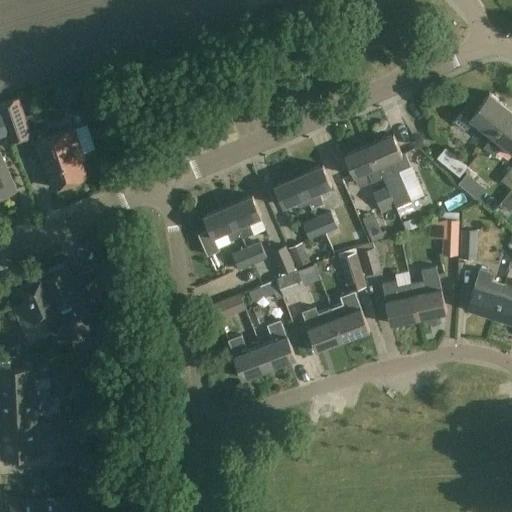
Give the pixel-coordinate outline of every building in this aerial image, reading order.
[(483,148),(511,111),(490,94),(478,110),(469,103),(455,122),(465,130),(473,121),(482,129),(480,132),(489,139),(483,148)] [(29,138),(17,100),(0,104),(0,109),(11,143),(29,138)] [(511,111),(483,148),(494,156),(503,145),(511,152),(511,111)] [(82,155),(73,129),(36,141),(52,189),(86,177),(79,156),(82,155)] [(393,136),(369,146),(383,177),(393,173),(410,165),(406,155),(402,156),(393,136)] [(371,182),(383,177),(369,146),(346,156),(355,177),(366,172),(371,182)] [(467,168),(445,149),(436,160),(459,178),(467,168)] [(0,197),(16,190),(0,154),(0,197)] [(323,166),(299,176),(311,204),(310,204),(312,209),(320,206),(315,194),(332,187),(323,166)] [(511,167),(501,182),(511,189),(511,187),(511,167)] [(311,204),(299,176),(274,186),(283,207),(297,201),(300,208),(310,204),(311,204)] [(386,188),(372,194),(379,210),(393,204),(386,188)] [(227,206),(240,236),(241,239),(252,234),(247,223),(261,217),(252,195),(227,206)] [(229,241),(240,236),(227,206),(203,216),(209,230),(198,235),(207,256),(219,251),(213,237),(225,232),(229,241)] [(322,234),(335,228),(329,213),(316,219),(322,234)] [(458,214),(444,213),(439,220),(428,223),(429,239),(442,238),(442,254),(457,255),(458,214)] [(381,232),(373,215),(362,219),(372,244),(387,238),(384,231),(381,232)] [(322,234),(316,219),(301,225),(307,239),(322,234)] [(477,231),(461,231),(460,258),(476,259),(477,231)] [(266,258),(259,243),(245,249),(251,264),(266,258)] [(310,262),(301,243),(289,249),(298,268),(310,262)] [(294,268),(285,246),(270,253),(280,274),(294,268)] [(382,271),(375,248),(358,253),(365,276),(382,271)] [(245,249),(230,255),(237,270),(251,264),(245,249)] [(365,287),(355,254),(338,259),(348,292),(365,287)] [(66,264),(42,274),(58,312),(59,312),(57,308),(72,302),(79,317),(104,306),(91,278),(75,285),(66,264)] [(412,285),(419,319),(446,313),(441,289),(440,290),(435,267),(421,270),(423,282),(412,285)] [(495,317),(505,285),(492,281),(494,274),(480,270),(467,308),(495,317)] [(304,290),(297,271),(276,280),(283,298),(304,290)] [(43,319),(58,312),(42,274),(41,274),(43,278),(20,288),(29,309),(16,315),(28,343),(49,334),(43,319)] [(419,319),(412,285),(397,288),(396,283),(383,286),(387,302),(386,302),(391,326),(419,319)] [(270,284),(259,288),(262,298),(274,294),(270,284)] [(511,287),(505,285),(495,317),(511,322),(511,287)] [(331,309),(343,341),(371,331),(362,308),(361,309),(355,293),(342,298),(344,304),(331,309)] [(245,311),(238,295),(213,305),(219,321),(245,311)] [(317,351),(343,341),(331,309),(318,314),(315,308),(303,312),(309,329),(308,329),(317,351)] [(274,342),(261,347),(269,369),(296,359),(288,337),(287,337),(281,321),(268,326),(274,342)] [(269,369),(261,347),(247,352),(241,336),(229,341),(235,357),(234,357),(242,379),(269,369)] [(0,388),(1,400),(50,398),(50,387),(35,388),(34,369),(0,370),(0,388)] [(59,414),(76,414),(77,397),(60,396),(59,414)] [(50,398),(1,400),(2,429),(51,427),(37,427),(36,409),(51,408),(50,398)] [(51,427),(2,429),(3,459),(38,457),(37,438),(52,437),(51,427)] [(76,467),(75,451),(52,452),(53,469),(76,467)] [(78,511),(78,498),(55,499),(56,511),(78,511)] [(33,501),(33,511),(56,511),(55,499),(33,501)] [(33,511),(33,501),(11,502),(11,511),(33,511)]
